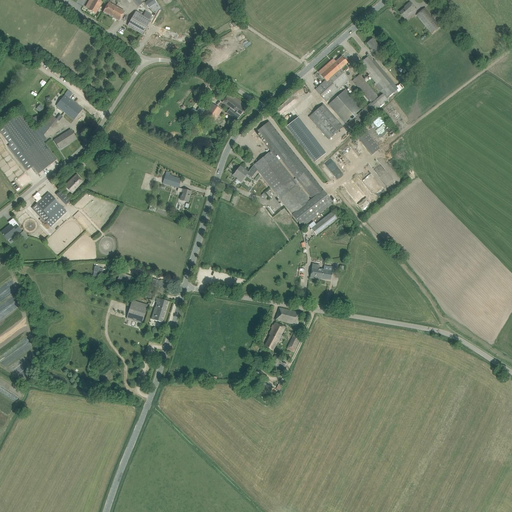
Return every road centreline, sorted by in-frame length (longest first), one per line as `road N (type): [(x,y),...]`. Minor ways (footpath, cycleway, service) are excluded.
road 1 (unclassified): [(511,372),(444,332),(184,287)]
road 2 (tertiary): [(106,511),(184,287)]
road 3 (unclassified): [(0,214),(86,143),(146,60)]
road 4 (tertiary): [(184,287),(228,146),(262,107)]
road 5 (tertiary): [(262,107),(385,0)]
road 6 (unclassified): [(262,107),(204,70),(146,60)]
